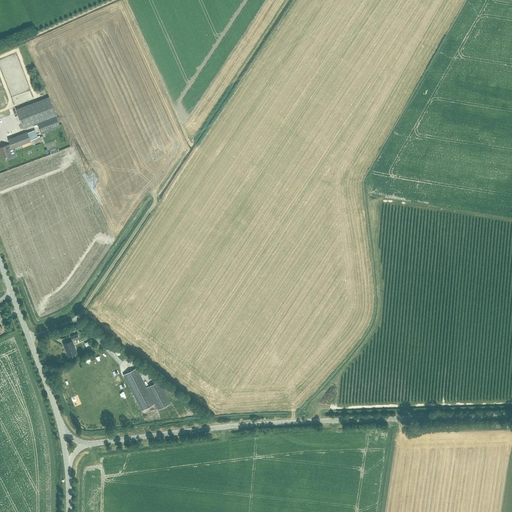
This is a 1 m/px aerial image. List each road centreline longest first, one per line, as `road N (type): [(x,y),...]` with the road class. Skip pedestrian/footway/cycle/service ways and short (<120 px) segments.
road 1 (tertiary): [(88,444),(256,423),(511,415)]
road 2 (track): [(73,320),(152,195)]
